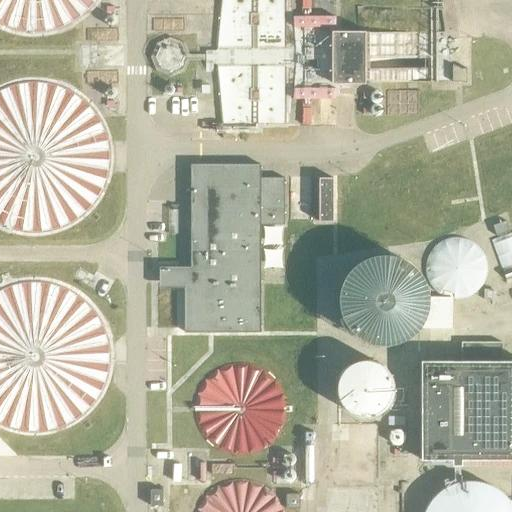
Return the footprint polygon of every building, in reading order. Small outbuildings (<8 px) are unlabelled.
[(19,35),(35,37),(51,36),(66,32),(80,24),(92,15),(102,2),(103,0),(0,0),(0,26),(5,30),(19,35)] [(223,137),(223,132),(258,133),(258,127),(290,127),(294,85),(320,85),(320,92),(350,91),(350,86),(451,86),(451,69),(443,12),(431,12),(431,36),(294,36),(290,0),(222,0),(217,52),(216,53),(206,54),(205,58),(190,58),(186,47),(171,40),(157,47),(151,60),(157,74),(170,80),(185,75),(189,64),(205,64),(206,74),(213,74),(213,68),(216,67),(217,70),(223,126),(212,126),(212,130),(223,137)] [(453,66),(453,84),(467,83),(467,70),(461,70),(453,66)] [(49,84),(36,83),(33,83),(17,85),(3,91),(0,92),(0,227),(5,230),(19,235),(35,237),(51,236),(66,232),(80,225),(92,215),(102,203),(109,189),(114,174),(115,160),(113,144),(108,129),(101,116),(90,104),(78,94),(64,87),(49,84)] [(184,286),(184,334),(260,334),(260,226),(284,226),(284,211),(284,180),(260,179),(260,166),(207,166),(191,166),(191,272),(191,286),(184,286)] [(319,180),(319,223),(333,223),(333,180),(319,180)] [(506,223),(494,227),(497,238),(510,234),(506,223)] [(488,278),(490,269),(489,263),(487,257),(485,252),(480,246),(474,242),(469,240),(464,239),(457,238),(450,240),(445,242),(438,247),(434,252),(431,256),(429,263),(429,270),(430,276),(431,281),(435,287),(439,292),(443,295),(449,298),(455,299),(461,299),(466,299),(471,297),(478,293),(482,289),(486,284),(488,278)] [(423,307),(423,301),(423,292),(421,286),(416,277),(410,271),(404,266),(397,262),(388,260),(380,260),(373,261),(364,264),(357,269),(352,274),(347,280),(344,287),(342,295),(342,302),(343,311),(346,319),(349,325),(355,331),(361,336),(369,340),(378,342),(385,342),(394,340),(401,337),(408,333),(413,328),(418,321),(421,314),(423,307)] [(0,426),(3,429),(18,434),(34,436),(50,435),(65,431),(79,424),(91,414),(101,402),(108,388),(112,373),(114,359),(112,343),(107,328),(100,315),(89,303),(77,293),(63,286),(47,283),(32,282),(16,284),(2,290),(0,290),(0,426)] [(421,320),(415,329),(452,329),(452,300),(426,300),(425,310),(421,320)] [(462,344),(462,363),(420,363),(421,461),(511,461),(511,362),(502,362),(502,344),(462,344)] [(285,421),(286,415),(285,407),(283,400),(278,392),(272,385),(266,380),(259,377),(250,375),(243,374),(235,376),(226,379),(220,383),(214,388),(209,395),(206,401),(204,410),(204,417),(205,425),(208,433),(212,439),(217,445),(224,450),(231,454),(241,456),(248,456),(256,455),(263,452),(271,447),(276,442),(280,436),(284,429),(285,421)] [(386,407),(387,399),(386,395),(385,391),(383,387),(380,383),(374,379),(370,378),(364,377),(360,378),(355,380),(348,385),(346,387),(344,392),(343,400),(344,407),(346,411),(349,415),(353,418),(357,420),(366,421),(374,419),(381,415),(384,410),(386,407)] [(282,511),(279,505),(273,498),(266,493),(259,490),(250,488),(243,488),(235,489),(227,492),(220,496),(214,502),(210,508),(208,511),(282,511)] [(164,507),(164,491),(150,491),(151,507),(164,507)] [(287,510),(301,510),(301,495),(287,495),(287,510)] [(494,511),(489,506),(483,501),(476,498),(467,495),(459,495),(452,496),(443,500),(436,504),(431,509),(428,511),(494,511)]
